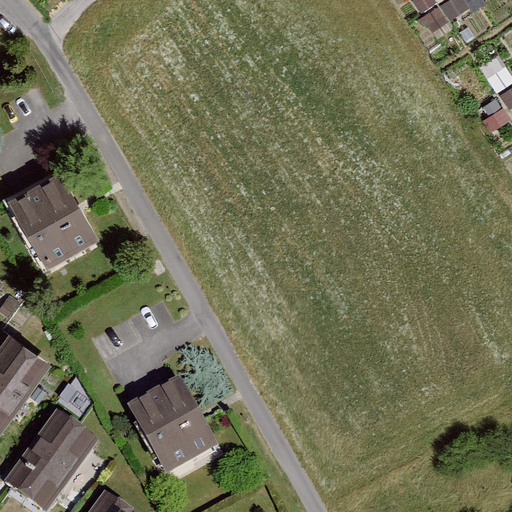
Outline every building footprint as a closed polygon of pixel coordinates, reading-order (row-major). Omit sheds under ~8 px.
[(66,173),(11,201),(47,271),(102,242),(83,206),(66,173)] [(0,342),(0,433),(1,434),(1,433),(53,358),(8,331),(0,342)] [(181,384),(131,411),(168,480),(219,453),(200,419),(181,384)] [(4,486),(41,511),(52,511),(101,443),(56,412),(4,486)] [(511,511),(511,439),(497,446),(489,466),(509,511),(511,511)] [(96,511),(128,511),(108,497),(96,511)]
